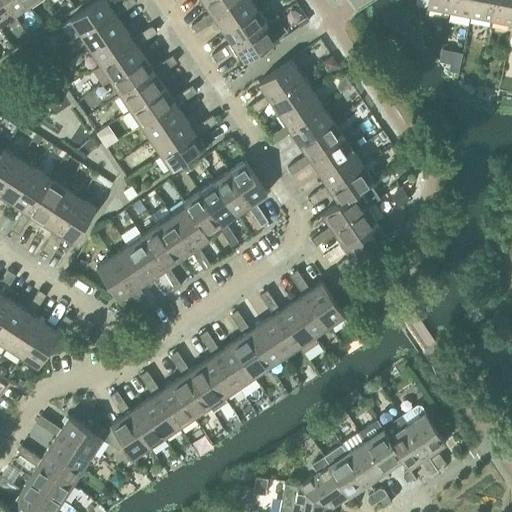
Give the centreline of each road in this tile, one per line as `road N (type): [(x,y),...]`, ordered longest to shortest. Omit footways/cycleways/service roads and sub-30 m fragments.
road 1 (residential): [(157,346),(310,248),(303,219),(159,0)]
road 2 (residential): [(0,461),(43,400),(157,346)]
road 3 (residential): [(157,346),(0,248)]
